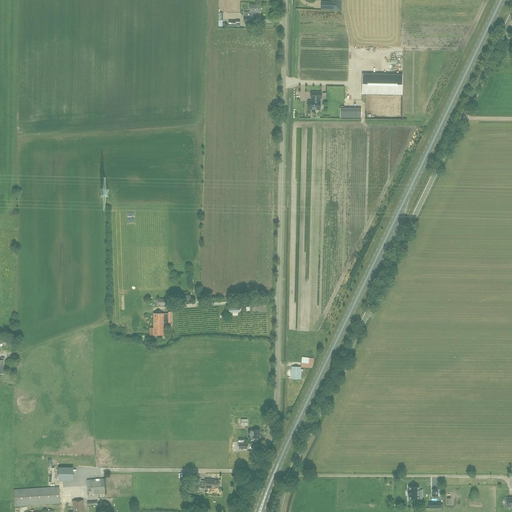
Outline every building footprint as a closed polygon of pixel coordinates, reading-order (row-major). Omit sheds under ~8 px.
[(340,1),(333,1),(333,3),(321,2),(321,9),(339,10),(340,1)] [(250,12),(245,12),(244,23),(257,23),(257,17),(255,17),(255,13),(260,13),(261,5),(250,5),(250,12)] [(362,94),(402,95),(402,75),(362,74),(362,94)] [(331,91),(332,98),(334,98),(335,102),(340,102),(340,101),(345,101),(345,94),(339,95),(339,90),(331,91)] [(320,110),(320,102),(319,101),(319,98),(321,99),(321,93),(311,92),(311,98),(312,98),(312,101),(308,101),(308,109),(320,110)] [(362,109),(340,109),(340,117),(362,117),(362,109)] [(170,291),(171,301),(191,300),(190,294),(181,294),(180,290),(170,291)] [(153,313),(154,325),(152,325),(152,328),(154,328),(154,335),(164,335),(164,323),(171,323),(171,312),(169,312),(169,313),(153,313)] [(13,337),(0,336),(0,343),(9,343),(9,347),(13,347),(13,343),(13,337)] [(291,367),(291,379),(301,379),(301,367),(291,367)] [(260,438),(260,430),(253,430),(248,430),(248,436),(253,436),(253,438),(260,438)] [(73,481),(73,468),(59,467),(59,481),(73,481)] [(104,479),(87,480),(88,495),(105,494),(104,479)] [(205,488),(215,489),(215,488),(219,488),(219,481),(212,480),(212,479),(205,479),(205,488)] [(14,490),(15,506),(60,503),(59,487),(14,490)] [(408,491),(408,496),(409,496),(409,500),(419,500),(419,496),(422,495),(422,490),(419,490),(419,487),(409,487),(409,491),(408,491)] [(432,489),(432,492),(432,497),(431,497),(431,500),(441,500),(441,497),(438,497),(438,489),(432,489)] [(73,501),(73,511),(71,511),(84,511),(84,500),(73,501)]
